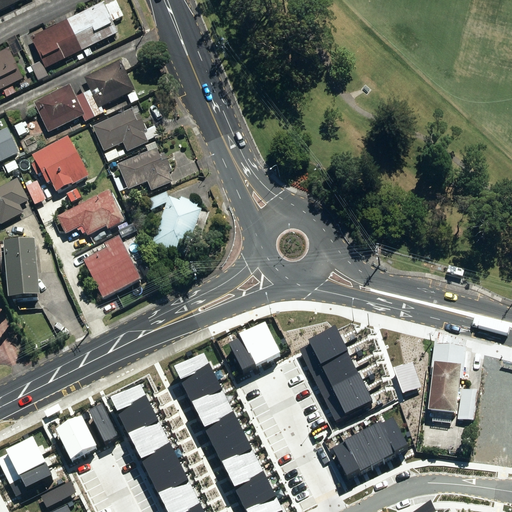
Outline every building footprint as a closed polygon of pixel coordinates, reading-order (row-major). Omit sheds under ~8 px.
[(0,0),(0,11),(25,0),(0,0)] [(105,8),(112,24),(121,19),(114,4),(105,8)] [(29,41),(41,64),(44,71),(116,36),(101,6),(29,41)] [(125,35),(130,32),(127,25),(122,27),(125,35)] [(7,51),(0,54),(0,92),(2,92),(6,99),(15,95),(11,87),(21,82),(7,51)] [(99,110),(133,94),(118,63),(83,81),(89,93),(81,97),(93,120),(102,116),(99,110)] [(47,79),(44,71),(40,64),(29,69),(36,84),(47,79)] [(67,87),(31,105),(47,136),(80,119),(83,125),(93,120),(81,97),(74,100),(67,87)] [(134,94),(126,98),(130,105),(137,101),(134,94)] [(90,130),(102,155),(122,146),(126,155),(147,145),(143,136),(145,135),(137,117),(132,119),(129,112),(90,130)] [(0,119),(0,151),(5,161),(19,154),(1,119),(0,119)] [(12,128),(17,139),(25,135),(20,125),(12,128)] [(47,186),(53,198),(86,181),(66,141),(30,159),(44,187),(47,186)] [(156,151),(154,145),(144,149),(147,155),(156,151)] [(146,183),(150,193),(171,184),(168,176),(170,174),(162,156),(159,158),(156,151),(117,168),(127,191),(146,183)] [(106,164),(118,160),(114,152),(103,157),(106,164)] [(2,167),(6,175),(16,170),(13,162),(2,167)] [(110,177),(118,194),(122,192),(115,175),(110,177)] [(0,227),(22,216),(18,209),(27,204),(16,182),(0,190),(0,227)] [(25,189),(33,208),(44,203),(35,184),(25,189)] [(128,225),(112,193),(59,218),(69,237),(78,232),(81,239),(88,235),(94,247),(107,240),(103,233),(109,230),(110,233),(128,225)] [(167,202),(151,248),(159,250),(157,255),(176,262),(178,258),(183,260),(200,214),(196,212),(197,208),(180,202),(178,206),(167,202)] [(144,226),(136,230),(144,248),(152,244),(144,226)] [(110,250),(85,262),(105,301),(143,281),(122,240),(108,247),(110,250)] [(2,248),(7,304),(38,302),(33,246),(2,248)] [(446,279),(457,281),(459,275),(448,272),(446,279)] [(280,352),(265,321),(253,327),(267,358),(280,352)] [(267,358),(253,327),(240,333),(242,336),(255,364),(267,358)] [(300,350),(306,361),(343,343),(338,331),(300,350)] [(242,370),(255,364),(242,336),(229,342),(242,370)] [(306,361),(312,374),(350,355),(343,343),(306,361)] [(428,414),(431,415),(458,419),(462,393),(467,351),(434,345),(430,378),(432,379),(428,414)] [(312,374),(318,386),(355,367),(350,355),(312,374)] [(176,369),(183,383),(211,369),(204,356),(176,369)] [(412,360),(393,367),(403,393),(422,386),(412,360)] [(318,386),(324,397),(361,379),(355,367),(318,386)] [(211,369),(183,383),(189,396),(217,382),(211,369)] [(324,397),(329,409),(367,390),(361,379),(324,397)] [(217,382),(189,396),(195,408),(223,394),(217,382)] [(112,399),(118,413),(147,399),(140,385),(112,399)] [(367,390),(329,409),(336,421),(373,403),(367,390)] [(478,392),(462,393),(458,419),(473,421),(478,392)] [(223,394),(195,408),(202,421),(230,407),(223,394)] [(147,399),(118,413),(125,425),(153,411),(147,399)] [(117,435),(101,403),(88,410),(104,441),(117,435)] [(230,407),(202,421),(207,432),(236,418),(230,407)] [(153,411),(125,425),(131,437),(159,423),(153,411)] [(98,448),(81,415),(68,422),(84,454),(98,448)] [(392,417),(381,423),(395,451),(407,445),(392,417)] [(236,418),(207,432),(214,446),(242,432),(236,418)] [(70,461),(84,454),(68,422),(54,429),(70,461)] [(382,458),(395,451),(381,423),(380,422),(367,429),(382,458)] [(159,423),(131,437),(137,450),(165,436),(159,423)] [(382,458),(367,429),(356,434),(371,464),(382,458)] [(242,432),(214,446),(220,458),(248,444),(242,432)] [(360,470),(371,464),(356,434),(344,440),(345,442),(360,470)] [(165,436),(137,450),(143,463),(172,449),(165,436)] [(33,437),(0,454),(0,465),(8,481),(46,462),(33,437)] [(360,470),(345,442),(332,448),(347,476),(360,470)] [(248,444),(220,458),(226,469),(254,455),(248,444)] [(172,449),(143,463),(150,475),(178,461),(172,449)] [(254,455),(226,469),(232,482),(261,468),(254,455)] [(178,461),(150,475),(156,487),(184,473),(178,461)] [(52,475),(46,462),(8,481),(15,494),(52,475)] [(261,468),(232,482),(238,494),(267,479),(261,468)] [(184,473),(156,487),(162,499),(190,485),(184,473)] [(267,479),(238,494),(244,505),(273,491),(267,479)] [(70,481),(40,495),(46,507),(76,493),(70,481)] [(190,485),(162,499),(168,511),(197,497),(190,485)] [(273,491),(244,505),(247,511),(257,511),(278,501),(273,491)] [(197,497),(168,511),(195,511),(202,509),(197,497)] [(282,511),(283,511),(278,501),(257,511),(282,511)]
